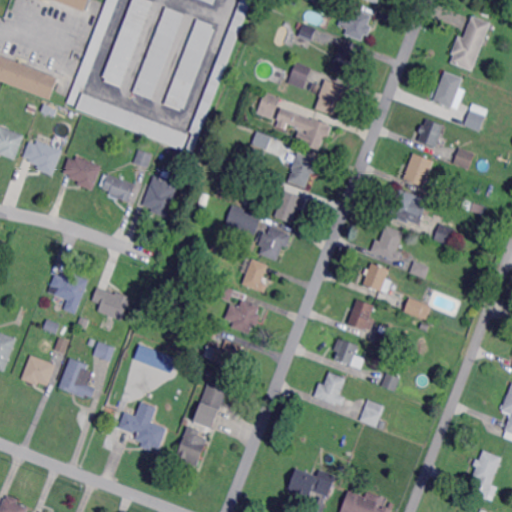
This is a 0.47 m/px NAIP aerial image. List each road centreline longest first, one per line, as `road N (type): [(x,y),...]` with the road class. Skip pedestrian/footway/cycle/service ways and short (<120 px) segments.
road 1 (residential): [(428,0),(229,511)]
road 2 (residential): [(511,251),(411,511)]
road 3 (residential): [(181,511),(0,442)]
road 4 (residential): [(151,257),(0,210)]
